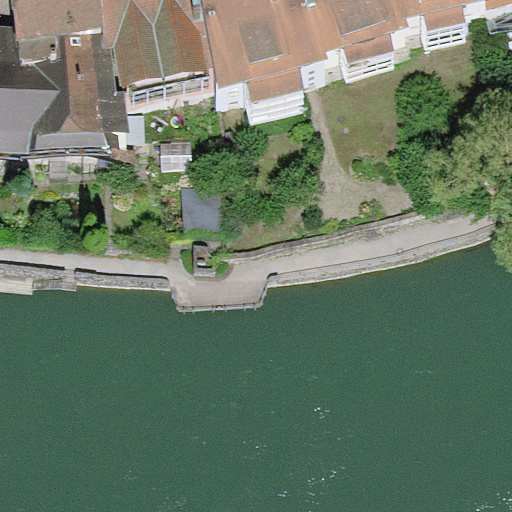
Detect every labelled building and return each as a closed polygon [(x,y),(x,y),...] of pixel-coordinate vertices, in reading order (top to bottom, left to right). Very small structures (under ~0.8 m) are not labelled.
[(106,0),(13,0),(18,38),(23,74),(48,73),(45,157),(119,155),(118,106),(106,0)] [(106,0),(118,106),(218,93),(201,0),(106,0)] [(334,85),(305,0),(201,0),(218,93),(221,110),(249,110),(253,128),(307,116),(303,94),(334,85)] [(411,33),(397,0),(305,0),(334,85),(419,58),(411,33)] [(485,0),(397,0),(411,33),(428,27),(439,54),(474,40),(465,16),(488,7),(485,0)] [(23,74),(18,38),(0,36),(0,160),(10,161),(14,173),(44,173),(45,157),(48,73),(23,74)]
